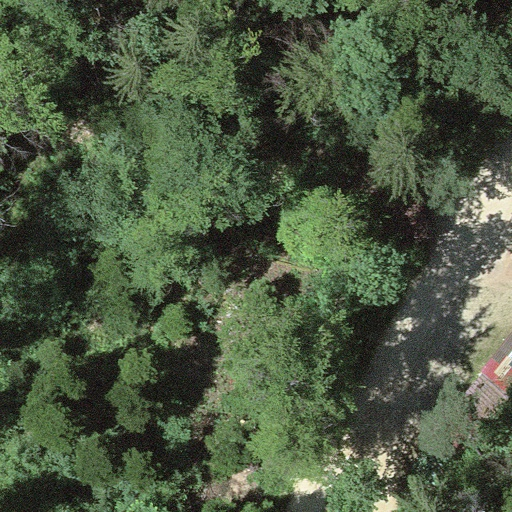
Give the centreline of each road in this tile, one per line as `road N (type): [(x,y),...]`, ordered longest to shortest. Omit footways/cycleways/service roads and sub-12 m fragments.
road 1 (track): [(45,0),(53,136),(48,210),(0,369)]
road 2 (track): [(311,511),(354,423),(511,203)]
road 3 (track): [(391,371),(376,511)]
